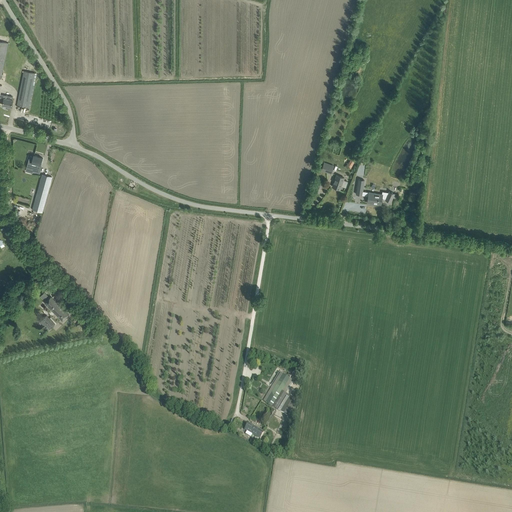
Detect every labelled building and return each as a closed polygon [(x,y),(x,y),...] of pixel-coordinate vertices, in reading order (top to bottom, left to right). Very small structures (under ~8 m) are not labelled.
[(14,31),(3,31),(3,41),(14,41),(14,31)] [(0,78),(1,79),(8,43),(0,41),(0,78)] [(17,105),(28,107),(35,73),(24,71),(17,105)] [(4,99),(0,97),(0,100),(3,102),(3,105),(7,106),(6,108),(10,108),(11,107),(13,97),(5,95),(4,99)] [(29,161),(27,168),(33,169),(33,171),(40,173),(41,169),(39,168),(40,165),(42,158),(34,155),(33,156),(32,162),(29,161)] [(351,157),(348,164),(352,166),(356,159),(351,157)] [(321,171),(331,174),(334,165),(324,162),(321,171)] [(33,210),(42,212),(52,177),(43,174),(33,210)] [(336,175),(334,182),(332,187),(340,189),(341,186),(345,187),(348,182),(343,180),(344,178),(336,175)] [(358,179),(356,194),(362,195),(363,191),(364,180),(358,179)] [(363,191),(362,195),(368,196),(368,199),(367,203),(374,204),(374,203),(381,204),(382,198),(385,199),(385,200),(391,202),(395,194),(393,193),(393,192),(392,192),(391,192),(389,191),(389,193),(382,192),(382,195),(375,194),(375,193),(363,191)] [(70,316),(60,306),(52,296),(45,302),(54,311),(64,322),(70,316)] [(43,326),(48,331),(49,330),(55,324),(46,315),(40,321),(44,325),(43,326)] [(266,402),(283,413),(287,416),(297,400),(292,397),(282,391),(290,378),(283,374),(266,402)] [(239,428),(242,422),(236,419),(233,425),(239,428)] [(244,429),(247,431),(245,434),(250,437),(252,434),(260,439),(264,432),(248,423),(244,429)]
